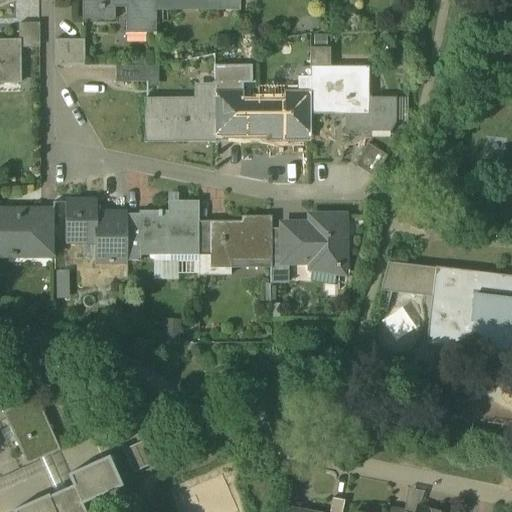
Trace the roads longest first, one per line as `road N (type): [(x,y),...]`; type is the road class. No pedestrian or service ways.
road 1 (residential): [(43,0),(51,147),(285,197),(356,196)]
road 2 (residential): [(229,402),(253,439),(326,463),(511,496)]
